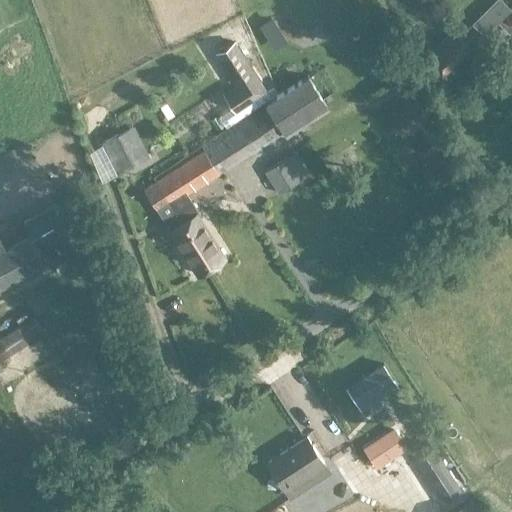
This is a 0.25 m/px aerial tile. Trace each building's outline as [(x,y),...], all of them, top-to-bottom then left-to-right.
[(511,5),(510,7),(503,0),(493,0),(470,23),(484,36),(498,22),(507,31),(511,26),(511,5)] [(266,37),(278,60),(292,52),(280,29),(266,37)] [(473,49),(459,35),(428,65),(441,79),(473,49)] [(235,85),(223,93),(235,112),(249,102),(253,108),(270,97),(266,91),(267,90),(234,40),(214,53),(235,85)] [(204,149),(157,180),(168,197),(183,187),(187,193),(321,106),(303,79),(202,145),(204,149)] [(428,116),(416,99),(405,107),(402,104),(387,115),(402,136),(428,116)] [(133,125),(101,141),(115,172),(148,156),(133,125)] [(349,164),(360,153),(352,143),(340,155),(349,164)] [(296,151),(265,171),(279,193),(311,173),(296,151)] [(319,152),(310,157),(316,168),(325,163),(319,152)] [(439,162),(437,158),(420,168),(434,190),(461,172),(450,154),(439,162)] [(197,274),(207,268),(192,243),(197,241),(168,197),(157,180),(143,188),(170,230),(169,230),(197,274)] [(192,243),(207,268),(225,256),(198,213),(199,212),(187,193),(183,187),(168,197),(197,241),(192,243)] [(0,288),(48,261),(41,248),(78,228),(62,200),(22,222),(29,234),(6,247),(0,237),(0,288)] [(0,386),(3,385),(0,380),(0,368),(3,367),(1,365),(7,361),(4,357),(27,343),(26,340),(42,330),(33,316),(0,338),(0,386)] [(454,348),(491,408),(511,394),(511,375),(482,329),(454,348)] [(377,366),(350,384),(360,398),(362,402),(369,397),(389,384),(377,366)] [(392,429),(366,447),(375,461),(382,457),(384,460),(404,447),(392,429)] [(296,445),(268,463),(284,487),(284,488),(325,462),(308,436),(296,445)] [(431,469),(433,478),(426,479),(430,498),(452,493),(446,466),(431,469)] [(452,511),(449,511),(478,511),(471,499),(452,511)]
